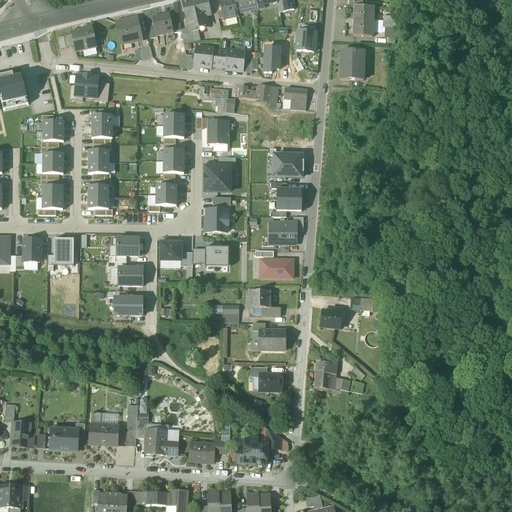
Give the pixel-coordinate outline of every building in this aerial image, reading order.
[(188,28),(189,31),(190,31),(194,30),(197,29),(208,27),(205,17),(210,16),(206,0),(193,0),(182,3),(186,21),(187,21),(188,28)] [(224,21),(238,18),(237,15),(237,11),(234,0),(220,0),(219,1),(224,21)] [(255,0),(234,0),(237,11),(243,10),(243,9),(256,6),(255,0)] [(263,5),(276,2),(275,0),(255,0),(256,6),(258,10),(258,12),(265,10),(263,5)] [(275,0),(276,2),(279,14),(294,11),(291,0),(275,0)] [(349,9),(355,10),(355,8),(362,8),(362,1),(349,1),(349,9)] [(353,38),(372,39),(372,34),(373,22),(373,9),(362,8),(355,8),(355,10),(353,38)] [(152,19),(156,37),(173,33),(169,16),(152,19)] [(396,18),(383,17),(383,29),(384,29),(395,29),(396,18)] [(130,42),(130,44),(131,44),(141,42),(136,20),(129,22),(129,21),(122,22),(123,23),(116,24),(121,44),(130,42)] [(382,23),(373,22),(372,34),(382,35),(382,23)] [(188,28),(181,32),(183,41),(192,38),(190,31),(189,31),(188,28)] [(74,47),(76,53),(83,52),(95,49),(96,48),(92,29),(71,34),(72,36),(74,47)] [(384,29),(384,40),(396,40),(396,29),(395,29),(384,29)] [(183,41),(183,46),(196,43),(198,43),(194,30),(190,31),(192,38),(183,41)] [(181,71),(188,71),(186,60),(185,57),(185,52),(183,46),(183,41),(181,32),(176,33),(180,57),(179,57),(181,71)] [(297,33),(296,53),(313,54),(315,34),(297,33)] [(72,36),(63,38),(66,49),(74,47),(72,36)] [(60,51),(66,49),(63,38),(57,39),(60,51)] [(149,44),(152,58),(158,57),(154,43),(149,44)] [(97,55),(95,49),(83,52),(84,58),(97,55)] [(134,53),(136,62),(142,61),(152,59),(149,49),(140,51),(134,53)] [(225,71),(243,73),(244,63),(244,60),(245,55),(227,53),(226,55),(213,53),(213,51),(195,49),(194,58),(194,61),(193,67),(212,69),(212,67),(225,69),(225,71)] [(265,49),(264,75),(271,75),(272,71),(279,72),(280,50),(265,49)] [(340,82),(363,82),(364,53),(341,53),(340,82)] [(298,61),(292,63),(298,74),(303,71),(298,61)] [(251,64),(244,63),(243,73),(243,74),(251,75),(251,72),(251,64)] [(83,95),(83,98),(95,99),(96,99),(97,85),(98,79),(91,78),(91,77),(84,76),(84,78),(77,77),(76,85),(75,94),(83,95)] [(0,102),(1,102),(2,106),(27,101),(21,77),(13,79),(0,81),(0,102)] [(109,86),(97,85),(96,99),(95,99),(95,102),(107,104),(109,86)] [(256,102),(256,103),(270,104),(269,110),(276,111),(276,106),(277,98),(278,90),(257,88),(257,94),(247,93),(246,101),(256,102)] [(238,101),(246,101),(247,93),(248,89),(239,89),(238,101)] [(290,112),(305,113),(307,93),(285,91),(284,102),(283,112),(291,112),(290,112)] [(212,102),(221,103),(221,99),(221,93),(210,92),(210,99),(213,99),(212,102)] [(226,114),(233,116),(235,103),(227,102),(226,109),(226,114)] [(163,128),(184,128),(184,116),(163,116),(163,128)] [(112,129),(112,117),(99,117),(92,117),(91,129),(112,129)] [(208,122),(207,122),(207,129),(207,146),(213,146),(227,146),(228,146),(229,122),(208,122)] [(43,123),(43,133),(64,133),(64,123),(53,123),(43,123)] [(163,140),(175,140),(184,140),(184,128),(163,128),(163,137),(163,140)] [(112,141),(112,129),(91,129),(91,140),(95,140),(112,141)] [(64,144),(64,133),(43,133),(43,144),(56,144),(64,144)] [(175,152),(163,152),(163,163),(184,164),(184,152),(175,152)] [(302,158),(288,158),(276,158),(276,152),(270,152),(270,158),(274,158),(273,180),(302,180),(302,175),(304,175),(304,163),(302,163),(302,158)] [(109,164),(109,153),(95,153),(88,153),(88,164),(109,164)] [(42,156),(38,156),(34,155),(34,166),(36,166),(42,166),(42,156)] [(42,156),(42,166),(63,166),(63,156),(56,156),(42,156)] [(218,159),(217,169),(229,169),(229,170),(235,170),(235,159),(218,159)] [(163,175),(175,175),(184,175),(184,164),(163,163),(163,175)] [(109,174),(109,164),(88,164),(88,176),(95,176),(109,176),(109,174)] [(63,176),(63,166),(42,166),(42,176),(56,176),(63,176)] [(217,169),(205,169),(205,193),(229,193),(229,170),(229,169),(217,169)] [(155,197),(176,198),(176,187),(175,187),(159,187),(156,187),(155,197)] [(42,188),(42,200),(63,200),(63,188),(56,188),(42,188)] [(109,200),(109,188),(95,188),(88,188),(88,200),(109,200)] [(276,202),(302,202),(303,197),(301,197),(301,192),(286,192),(276,192),(276,202)] [(155,208),(160,208),(176,208),(176,198),(155,197),(155,208)] [(213,199),(213,207),(230,207),(231,199),(213,199)] [(63,212),(63,200),(42,200),(42,211),(56,212),(63,212)] [(108,212),(109,200),(88,200),(88,211),(95,211),(108,212)] [(276,202),(276,214),(286,214),(301,214),(301,209),(302,209),(302,202),(276,202)] [(226,211),(207,211),(207,226),(205,226),(205,234),(226,234),(226,227),(228,227),(228,219),(226,219),(226,211)] [(296,226),(296,233),(303,234),(303,220),(293,220),(293,226),(296,226)] [(293,226),(269,226),(269,238),(273,238),(273,247),(296,247),(296,233),(296,226),(293,226)] [(0,238),(0,266),(9,267),(9,258),(10,239),(0,238)] [(139,240),(112,240),(112,248),(116,248),(116,258),(126,258),(139,258),(139,240)] [(40,241),(24,241),(24,258),(24,264),(37,264),(40,264),(40,241)] [(74,241),(54,241),(54,257),(54,267),(74,267),(74,241)] [(168,245),(161,245),(161,271),(180,271),(180,269),(181,255),(181,245),(173,245),(168,245)] [(229,249),(205,249),(205,251),(204,269),(228,269),(229,249)] [(193,251),(193,255),(192,269),(204,269),(205,251),(193,251)] [(180,269),(192,269),(193,255),(181,255),(180,269)] [(24,258),(15,258),(15,272),(23,272),(24,264),(24,258)] [(292,280),(292,263),(260,262),(260,280),(292,280)] [(118,279),(118,288),(142,288),(142,270),(118,270),(118,279)] [(249,310),(253,310),(262,310),(270,310),(270,294),(249,293),(249,310)] [(126,300),(114,300),(114,308),(116,308),(116,317),(142,318),(142,300),(126,300)] [(349,311),(360,312),(361,300),(350,300),(349,311)] [(381,302),(361,300),(360,312),(381,313),(381,302)] [(248,319),(262,319),(262,318),(253,318),(253,310),(249,310),(248,319)] [(262,310),(262,318),(262,319),(280,319),(280,310),(270,310),(262,310)] [(321,330),(340,332),(342,312),(331,310),(330,314),(323,313),(321,330)] [(224,325),(238,325),(238,315),(222,315),(222,325),(224,325)] [(253,334),(259,334),(259,333),(265,333),(265,326),(253,326),(253,329),(253,334)] [(250,353),(259,353),(259,334),(253,334),(253,329),(250,329),(250,353)] [(259,353),(285,353),(285,333),(277,333),(265,333),(259,333),(259,334),(259,353)] [(317,364),(316,375),(336,376),(337,366),(317,364)] [(350,375),(360,383),(365,377),(355,369),(350,375)] [(253,380),(260,380),(260,377),(267,377),(267,370),(252,370),(251,380),(253,380)] [(335,380),(336,376),(316,375),(314,391),(334,392),(335,380)] [(259,394),(281,394),(281,377),(267,377),(260,377),(260,380),(259,391),(259,394)] [(342,382),(335,380),(334,392),(340,392),(342,382)] [(340,392),(347,394),(349,383),(342,382),(340,392)] [(351,394),(361,397),(363,386),(353,384),(351,394)] [(200,406),(206,411),(211,404),(205,400),(200,406)] [(7,406),(6,412),(6,422),(10,422),(13,422),(14,406),(7,406)] [(128,411),(126,432),(136,432),(137,425),(138,411),(128,411)] [(0,415),(0,431),(8,432),(9,416),(0,415)] [(101,415),(100,427),(91,426),(89,446),(116,448),(118,428),(109,427),(109,416),(101,415)] [(91,415),(91,426),(100,427),(101,415),(91,415)] [(139,415),(138,425),(147,425),(148,425),(148,416),(139,415)] [(118,416),(109,416),(109,427),(118,428),(118,416)] [(76,440),(84,441),(85,426),(76,425),(75,433),(76,433),(76,440)] [(138,425),(137,425),(136,432),(136,440),(145,441),(146,431),(147,431),(147,425),(138,425)] [(230,426),(221,425),(221,442),(223,443),(230,444),(230,426)] [(52,451),(75,453),(76,440),(76,433),(75,433),(63,432),(63,429),(53,429),(52,451)] [(28,450),(29,443),(29,436),(29,431),(12,430),(11,449),(28,450)] [(144,455),(165,457),(165,455),(177,456),(178,444),(166,443),(167,433),(147,431),(146,431),(145,441),(144,455)] [(136,440),(136,432),(126,432),(125,448),(135,448),(136,440)] [(267,451),(280,452),(281,441),(268,432),(267,441),(268,441),(267,451)] [(169,433),(167,433),(166,443),(178,444),(178,433),(169,433)] [(36,450),(44,451),(45,437),(37,436),(36,450)] [(220,456),(226,456),(226,445),(223,443),(221,442),(214,439),(214,446),(217,446),(216,452),(220,452),(220,456)] [(245,451),(246,440),(237,440),(236,450),(240,450),(245,451)] [(259,469),(262,469),(264,467),(266,467),(267,451),(268,441),(267,441),(260,441),(246,440),(245,451),(240,450),(238,452),(237,465),(239,466),(241,468),(246,468),(248,466),(257,467),(259,469)] [(195,464),(213,465),(214,455),(220,456),(220,452),(216,452),(217,446),(214,446),(190,444),(189,458),(195,458),(195,464)] [(230,465),(237,465),(238,452),(230,452),(230,465)] [(7,511),(20,511),(21,511),(22,502),(22,488),(12,487),(12,490),(7,490),(7,487),(0,486),(0,510),(8,511),(7,511)] [(167,492),(166,498),(166,509),(167,509),(166,511),(189,511),(190,509),(188,509),(189,493),(167,492)] [(145,493),(133,494),(134,508),(134,509),(146,508),(146,497),(145,493)] [(207,511),(219,511),(219,496),(219,494),(207,494),(208,507),(207,511)] [(231,495),(219,496),(219,511),(231,511),(231,507),(231,495)] [(98,511),(112,511),(113,497),(111,497),(109,499),(99,498),(99,506),(98,511)] [(115,497),(113,497),(112,511),(126,511),(127,508),(127,500),(117,499),(115,497)] [(146,508),(166,509),(166,498),(162,498),(162,497),(161,497),(161,498),(159,498),(159,497),(146,497),(146,508)] [(258,511),(258,498),(258,497),(246,497),(247,510),(247,511),(258,511)] [(270,497),(258,498),(258,511),(270,511),(271,509),(270,497)] [(306,501),(308,510),(314,508),(321,507),(319,498),(306,501)]
